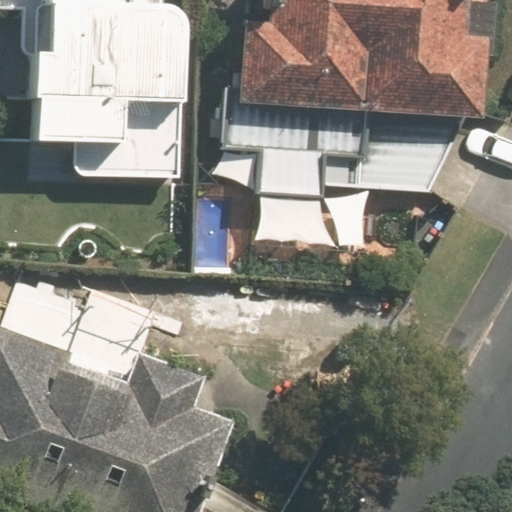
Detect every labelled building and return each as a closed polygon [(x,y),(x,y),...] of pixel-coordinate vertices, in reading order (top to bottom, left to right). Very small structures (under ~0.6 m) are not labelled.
[(0,0),(0,14),(30,15),(30,58),(28,137),(76,138),(75,179),(179,181),(182,13),(161,1),(161,0),(0,0)] [(265,0),(265,25),(238,23),(234,101),(475,114),(479,52),(494,53),(496,0),(265,0)] [(216,109),(215,152),(255,154),(254,191),(320,193),(321,156),(365,158),(367,115),(216,109)] [(201,382),(137,357),(125,386),(0,336),(0,492),(49,511),(188,511),(223,425),(189,412),(201,382)] [(274,511),(276,509),(222,482),(206,511),(274,511)]
